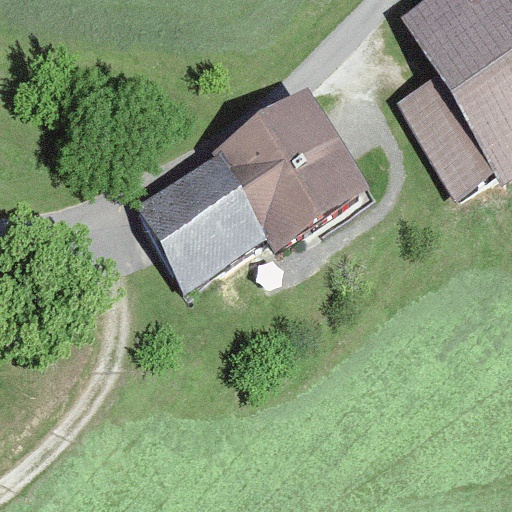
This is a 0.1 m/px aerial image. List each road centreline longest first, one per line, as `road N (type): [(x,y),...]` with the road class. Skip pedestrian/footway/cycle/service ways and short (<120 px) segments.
road 1 (track): [(368,0),(107,225)]
road 2 (track): [(107,225),(121,342),(45,470),(0,494)]
